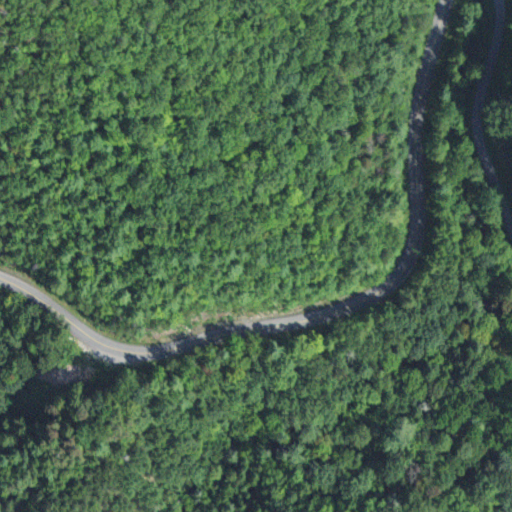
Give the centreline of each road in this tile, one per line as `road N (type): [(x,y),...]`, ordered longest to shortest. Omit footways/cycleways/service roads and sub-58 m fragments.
road 1 (residential): [(450,0),(423,106),(413,256),(383,291),(286,328),(164,350),(98,338),(0,277)]
road 2 (residential): [(511,227),(483,156),(477,115),(503,0)]
